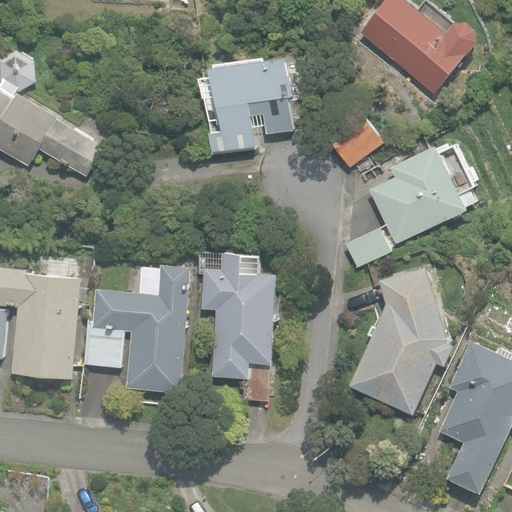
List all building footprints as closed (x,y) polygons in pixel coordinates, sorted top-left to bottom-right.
[(388,0),(362,32),(437,94),(482,40),(480,28),(470,20),(459,21),(450,31),(412,0),(388,0)] [(42,148),(90,177),(108,147),(22,94),(23,90),(40,81),(40,59),(20,50),(4,58),(3,77),(6,79),(4,88),(0,86),(0,146),(32,165),(42,148)] [(268,59),(268,55),(220,62),(220,66),(216,66),(217,74),(206,75),(212,120),(217,120),(218,131),(212,131),(215,154),(259,148),(256,126),(268,125),(269,133),(297,129),(292,95),(296,95),(291,56),(268,59)] [(327,130),(351,165),(386,141),(362,106),(327,130)] [(372,187),(397,243),(456,216),(457,218),(464,214),(463,212),(472,208),(443,143),(394,165),(399,175),(372,187)] [(484,204),(489,214),(505,207),(500,197),(484,204)] [(348,242),(359,266),(393,251),(382,226),(348,242)] [(245,398),(272,400),(280,272),(262,271),(264,254),(201,250),(200,272),(206,272),(203,308),(219,309),(215,375),(246,377),(245,398)] [(129,387),(184,391),(194,266),(164,263),(162,293),(121,290),(98,288),(95,327),(89,327),(86,364),(121,367),(123,367),(127,330),(133,330),(129,387)] [(351,385),(415,414),(440,360),(447,364),(457,343),(450,340),(451,337),(430,264),(383,278),(389,302),(351,385)] [(14,371),(75,377),(85,277),(29,271),(29,268),(2,266),(0,284),(0,303),(21,305),(14,371)] [(0,357),(4,358),(11,310),(0,308),(0,357)] [(450,477),(484,492),(511,429),(511,347),(501,343),(498,349),(473,338),(451,388),(458,391),(441,429),(466,440),(450,477)]
